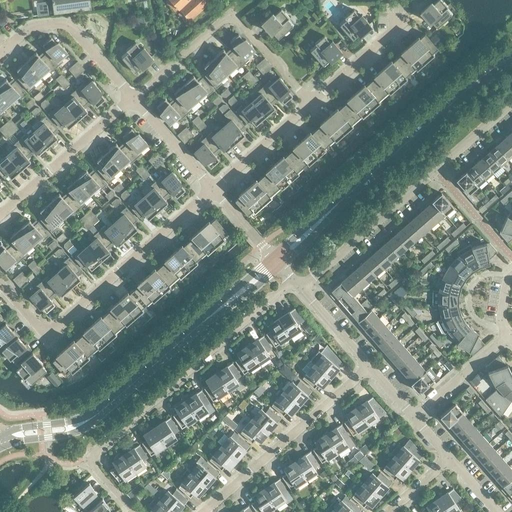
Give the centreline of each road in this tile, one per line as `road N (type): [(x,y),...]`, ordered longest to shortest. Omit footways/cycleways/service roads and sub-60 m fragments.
road 1 (residential): [(129,511),(93,468),(97,453),(294,282)]
road 2 (tertiary): [(4,438),(71,428),(96,415),(274,260)]
road 3 (tertiary): [(274,260),(511,57)]
road 4 (residential): [(0,282),(36,325),(58,325),(212,189)]
road 5 (residential): [(302,288),(511,103)]
road 6 (residential): [(133,100),(227,17),(310,101)]
road 7 (residential): [(207,511),(367,365)]
road 8 (residential): [(0,214),(133,100)]
road 9 (residential): [(133,100),(63,24),(36,22),(3,49)]
road 10 (residential): [(212,189),(310,101)]
road 11 (residential): [(412,416),(507,335)]
